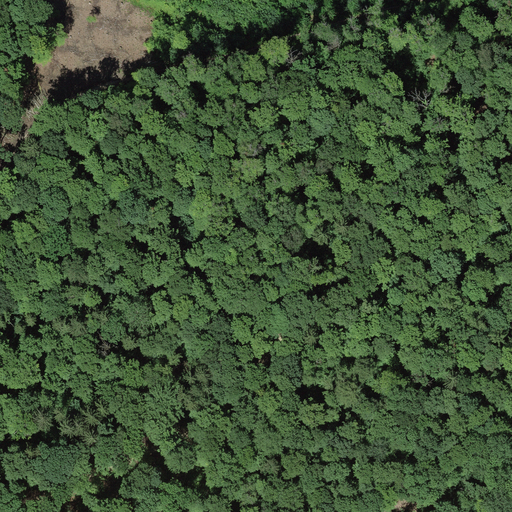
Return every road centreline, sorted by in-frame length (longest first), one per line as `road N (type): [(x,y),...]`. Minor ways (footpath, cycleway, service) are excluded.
road 1 (track): [(33,511),(68,483),(166,442),(237,397),(294,328),(346,286),(511,217)]
road 2 (track): [(0,186),(32,127),(68,97),(410,0)]
